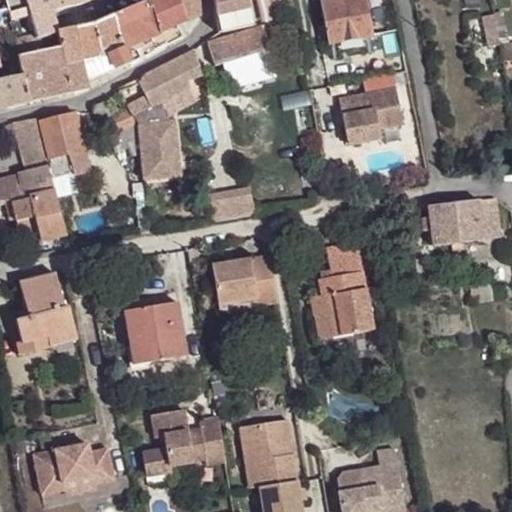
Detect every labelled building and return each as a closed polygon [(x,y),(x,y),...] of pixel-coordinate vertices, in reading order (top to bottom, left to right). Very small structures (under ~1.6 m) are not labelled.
[(0,0),(0,80),(22,75),(18,59),(20,58),(14,43),(16,43),(37,40),(22,0),(0,0)] [(22,0),(37,40),(60,36),(58,31),(51,13),(80,7),(90,2),(89,0),(22,0)] [(151,0),(148,0),(112,15),(131,65),(150,55),(183,37),(177,25),(181,24),(187,21),(196,18),(196,17),(197,16),(198,15),(199,15),(200,13),(200,12),(201,11),(201,10),(199,0),(152,0),(152,1),(151,0)] [(214,0),(215,1),(216,6),(218,21),(219,34),(251,28),(245,0),(214,0)] [(327,44),(372,36),(364,0),(345,0),(320,4),(327,44)] [(501,45),(495,14),(484,16),(490,47),(501,45)] [(93,24),(71,28),(87,83),(88,83),(131,65),(112,15),(93,24)] [(285,38),(281,22),(263,25),(263,29),(267,43),(285,38)] [(22,75),(30,104),(90,89),(88,83),(87,83),(71,28),(58,31),(60,36),(64,47),(42,52),(20,58),(18,59),(22,75)] [(277,76),(267,43),(263,29),(208,43),(215,66),(224,64),(225,68),(219,70),(221,77),(232,74),(236,87),(277,76)] [(60,36),(37,40),(42,52),(64,47),(60,36)] [(14,43),(20,58),(42,52),(37,40),(16,43),(14,43)] [(138,82),(117,91),(110,100),(112,100),(113,100),(115,100),(116,99),(125,108),(127,110),(131,122),(138,128),(139,141),(143,179),(179,175),(173,121),(167,121),(164,111),(161,100),(189,91),(191,90),(187,79),(202,75),(194,49),(146,74),(143,78),(138,82)] [(318,62),(305,65),(308,81),(321,78),(318,62)] [(0,110),(30,104),(22,75),(0,80),(0,110)] [(202,75),(187,79),(191,90),(205,85),(202,75)] [(396,89),(340,99),(348,145),(370,141),(368,132),(379,130),(403,125),(396,89)] [(189,91),(161,100),(164,111),(193,102),(189,91)] [(109,147),(139,141),(138,128),(131,122),(127,110),(125,108),(106,112),(102,103),(95,106),(94,113),(101,141),(106,140),(109,147)] [(75,113),(40,122),(51,162),(66,158),(85,154),(75,113)] [(28,197),(54,192),(37,123),(36,120),(14,124),(16,134),(25,171),(17,173),(23,199),(28,197)] [(0,139),(16,134),(14,124),(4,127),(0,128),(0,139)] [(379,130),(368,132),(370,141),(381,139),(379,130)] [(90,174),(85,154),(66,158),(70,175),(79,173),(80,177),(90,174)] [(70,175),(66,158),(51,162),(54,178),(70,175)] [(206,195),(210,221),(253,214),(247,188),(206,195)] [(41,242),(65,236),(54,192),(28,197),(38,233),(41,242)] [(23,199),(3,204),(9,221),(15,220),(20,238),(38,233),(28,197),(23,199)] [(479,200),(430,206),(431,218),(424,218),(425,231),(432,230),(434,247),(454,244),(454,249),(465,248),(464,243),(484,241),(484,240),(501,238),(496,199),(479,201),(479,200)] [(138,225),(148,224),(146,210),(137,211),(138,225)] [(138,225),(139,233),(148,231),(148,224),(138,225)] [(326,300),(334,340),(376,332),(360,244),(328,250),(332,272),(334,280),(323,281),(319,282),(323,300),(326,300)] [(255,297),(256,305),(277,302),(269,256),(211,266),(217,303),(255,297)] [(321,274),(323,281),(334,280),(332,272),(321,274)] [(63,309),(55,274),(18,284),(27,318),(14,321),(21,346),(15,347),(17,356),(48,349),(76,342),(67,307),(63,309)] [(219,313),(256,305),(255,297),(217,303),(219,313)] [(320,342),(334,340),(326,300),(323,300),(313,303),(320,342)] [(144,344),(147,364),(187,358),(178,302),(125,312),(130,347),(144,344)] [(133,367),(147,364),(144,344),(130,347),(133,367)] [(224,463),(217,418),(197,422),(199,435),(186,437),(182,410),(149,416),(153,439),(162,437),(164,449),(140,452),(144,477),(169,473),(168,467),(203,461),(204,466),(224,463)] [(302,511),(287,418),(241,425),(251,486),(260,484),(264,511),(302,511)] [(83,446),(29,457),(37,497),(59,493),(58,486),(89,480),(90,487),(110,483),(104,451),(85,455),(83,446)] [(369,511),(404,505),(393,449),(377,451),(380,465),(345,471),(337,480),(339,491),(338,491),(340,511),(369,511)] [(89,480),(58,486),(59,493),(90,487),(89,480)]
